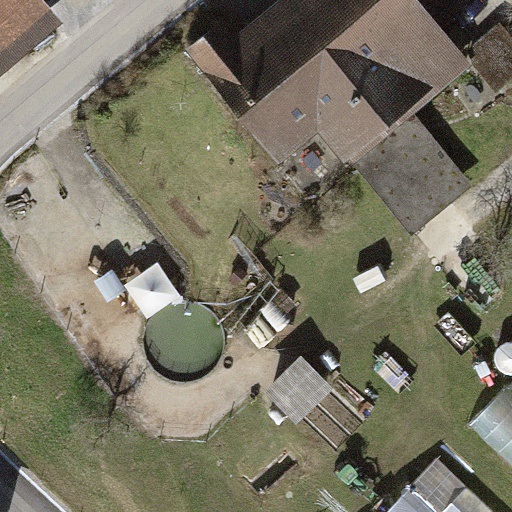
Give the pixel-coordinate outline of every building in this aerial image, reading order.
[(0,0),(0,63),(62,13),(51,0),(0,0)] [(226,12),(193,38),(282,150),(320,120),(408,231),(471,181),(414,109),(474,62),(424,0),(275,0),(239,29),(226,12)] [(303,353),(267,388),(299,421),(335,386),(303,353)] [(511,385),(473,426),(511,463),(511,385)] [(494,511),(439,459),(387,511),(494,511)]
